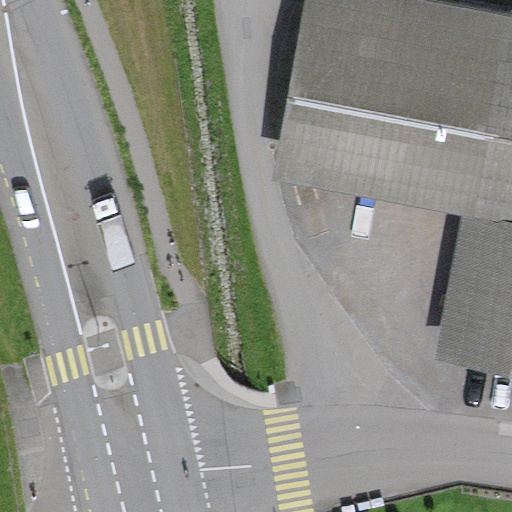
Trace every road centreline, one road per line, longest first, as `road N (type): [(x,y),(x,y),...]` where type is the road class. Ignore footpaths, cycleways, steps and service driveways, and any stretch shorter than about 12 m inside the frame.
road 1 (primary): [(1,0),(80,245),(136,478)]
road 2 (unclassified): [(511,444),(450,433),(136,478)]
